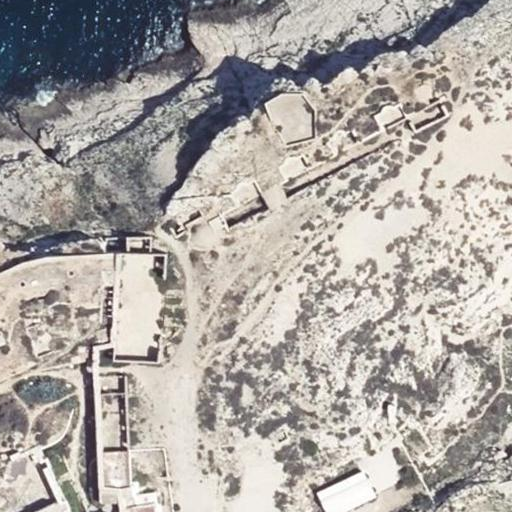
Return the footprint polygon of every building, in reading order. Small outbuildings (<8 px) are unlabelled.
[(263,194),(271,209),(289,200),(280,185),(263,194)] [(116,302),(117,284),(101,285),(102,302),(116,302)] [(45,443),(52,441),(48,433),(29,441),(0,454),(0,463),(7,460),(28,451),(36,447),(45,443)] [(59,497),(58,494),(54,487),(44,465),(48,463),(44,455),(40,456),(36,447),(28,451),(7,460),(0,463),(0,511),(66,511),(64,508),(69,506),(63,495),(59,497)] [(128,448),(101,449),(101,458),(103,482),(119,485),(122,495),(137,493),(135,483),(131,483),(128,448)] [(364,473),(319,497),(327,511),(356,511),(379,500),(364,473)] [(119,485),(103,482),(104,500),(123,498),(122,495),(119,485)] [(137,493),(122,495),(123,498),(124,504),(157,499),(155,491),(137,493)] [(158,511),(157,499),(124,504),(125,511),(158,511)]
